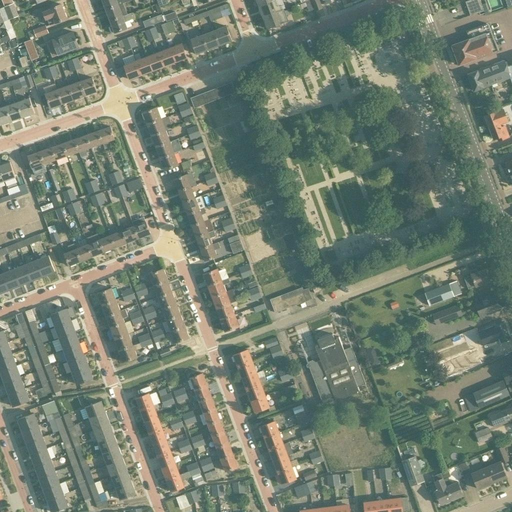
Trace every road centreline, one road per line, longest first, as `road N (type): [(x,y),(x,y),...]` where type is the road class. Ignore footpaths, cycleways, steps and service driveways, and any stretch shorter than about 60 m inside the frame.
road 1 (residential): [(273,511),(174,246)]
road 2 (tertiary): [(511,242),(417,0)]
road 3 (residential): [(161,511),(76,286)]
road 4 (residential): [(174,246),(120,104)]
road 5 (residential): [(256,54),(394,0)]
road 6 (residential): [(120,104),(256,54)]
road 7 (residential): [(0,147),(120,104)]
